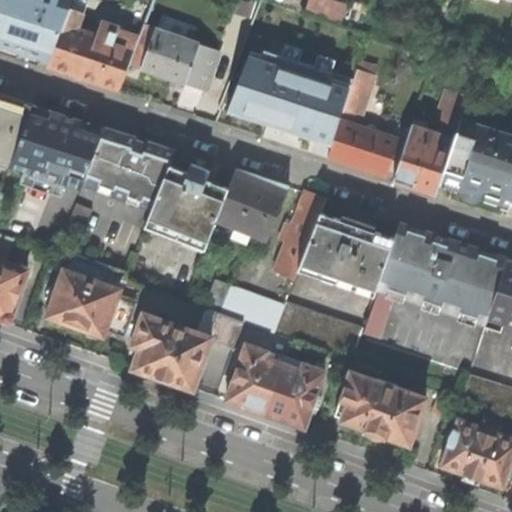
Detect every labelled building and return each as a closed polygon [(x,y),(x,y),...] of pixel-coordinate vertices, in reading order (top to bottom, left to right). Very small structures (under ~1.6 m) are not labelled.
[(0,0),(0,50),(49,66),(70,10),(73,0),(0,0)] [(121,89),(131,60),(141,34),(121,28),(119,24),(108,20),(103,22),(99,35),(79,28),(90,0),(73,0),(70,10),(49,66),(88,78),(121,89)] [(199,32),(206,12),(172,0),(153,0),(148,15),(199,32)] [(172,0),(206,12),(210,0),(172,0)] [(235,0),(232,9),(252,16),(256,0),(235,0)] [(321,0),(318,11),(367,26),(375,2),(369,0),(321,0)] [(511,0),(435,0),(427,29),(511,55),(511,0)] [(205,87),(218,50),(199,43),(199,42),(145,22),(141,34),(131,60),(144,65),(144,66),(174,77),(185,82),(186,80),(205,87)] [(331,146),(352,79),(264,50),(262,55),(250,51),(227,112),(279,129),(331,146)] [(344,107),(362,114),(376,71),(371,69),(369,73),(357,68),(344,107)] [(438,193),(442,181),(464,116),(470,97),(448,90),(434,131),(426,128),(428,122),(414,118),(393,178),(417,186),(438,193)] [(0,91),(0,161),(12,166),(21,142),(35,103),(3,93),(0,91)] [(67,113),(54,151),(81,160),(67,197),(78,201),(87,178),(106,127),(79,118),(67,113)] [(506,194),(511,196),(511,131),(464,116),(442,181),(462,188),(503,202),(506,194)] [(386,176),(399,138),(342,119),(329,157),(360,167),(386,176)] [(136,136),(106,127),(87,178),(155,205),(176,149),(150,140),(136,135),(136,136)] [(34,147),(21,142),(12,166),(11,168),(24,172),(34,147)] [(189,171),(171,164),(148,226),(183,240),(183,241),(204,249),(227,187),(207,179),(211,170),(203,166),(193,162),(189,171)] [(264,178),(236,169),(217,217),(253,231),(254,228),(271,233),(289,187),(264,178)] [(293,226),(287,224),(282,238),(288,240),(277,269),(295,276),(298,268),(321,211),(326,199),(318,196),(307,192),(293,226)] [(95,208),(79,201),(70,226),(86,233),(95,208)] [(361,225),(321,211),(298,268),(375,295),(379,286),(395,237),(361,225)] [(400,223),(395,237),(379,286),(487,321),(490,311),(508,258),(481,249),(400,223)] [(219,248),(226,231),(214,226),(207,244),(219,248)] [(15,310),(30,268),(0,257),(0,316),(2,317),(4,321),(10,323),(15,319),(17,314),(15,310)] [(511,259),(508,258),(490,311),(511,317),(511,259)] [(107,329),(126,335),(138,301),(119,294),(121,287),(64,267),(48,315),(52,321),(61,325),(68,322),(78,325),(86,328),(89,335),(99,338),(105,335),(107,329)] [(204,305),(218,310),(222,312),(231,286),(214,280),(204,305)] [(232,285),(231,286),(222,312),(244,320),(274,331),(284,305),(232,285)] [(285,303),(284,305),(274,331),(353,359),(363,329),(285,303)] [(235,345),(244,320),(222,312),(218,310),(210,334),(144,311),(134,342),(142,345),(135,366),(167,377),(195,387),(212,338),(235,345)] [(237,402),(266,412),(284,361),(266,355),(268,349),(247,341),(227,399),(237,402)] [(305,426),(326,369),(304,362),(302,368),(284,361),(266,412),(289,421),(305,426)] [(410,442),(426,395),(351,369),(336,413),(343,416),(342,418),(366,427),(364,432),(375,435),(384,438),(386,434),(410,442)] [(462,398),(511,416),(511,386),(470,373),(462,398)] [(446,416),(454,396),(439,390),(432,410),(446,416)] [(476,476),(504,486),(511,462),(511,435),(459,417),(456,427),(450,435),(450,443),(443,464),(476,476)]
